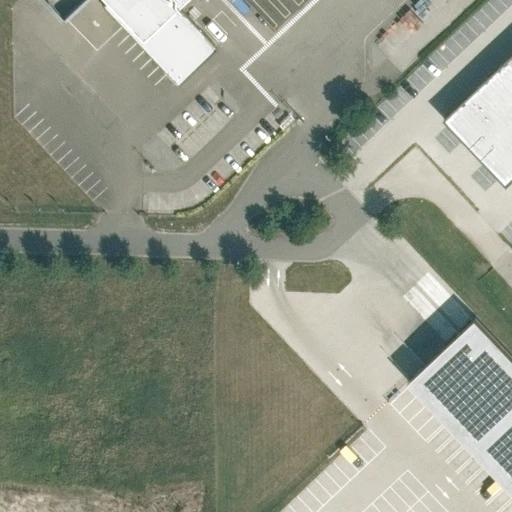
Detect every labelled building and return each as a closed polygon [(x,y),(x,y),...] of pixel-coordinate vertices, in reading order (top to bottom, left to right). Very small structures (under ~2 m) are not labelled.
[(102,0),(100,2),(176,82),(215,45),(176,4),(180,0),(102,0)] [(511,57),(510,56),(489,76),(511,100),(511,57)] [(498,129),(511,116),(511,100),(489,76),(467,97),(498,129)] [(498,129),(467,97),(446,117),(476,150),(498,129)] [(511,116),(498,129),(511,144),(511,116)] [(511,177),(511,144),(498,129),(476,150),(507,182),(511,177)] [(511,352),(476,315),(409,379),(511,488),(511,352)] [(294,411),(314,395),(288,359),(267,375),(294,411)]
